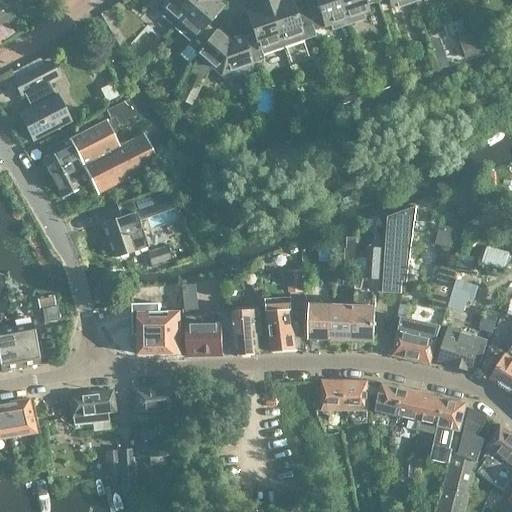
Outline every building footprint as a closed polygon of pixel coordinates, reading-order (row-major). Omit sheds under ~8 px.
[(0,0),(0,13),(9,7),(20,0),(4,0),(2,2),(0,0)] [(175,27),(197,0),(161,0),(165,3),(161,7),(166,11),(162,16),(175,27)] [(207,25),(222,7),(215,0),(197,0),(175,27),(187,38),(191,33),(194,36),(187,45),(197,54),(216,33),(207,25)] [(283,48),(266,0),(254,4),(255,8),(246,11),(254,34),(242,37),(252,65),(263,61),(259,49),(265,47),(267,53),(283,48)] [(312,25),(303,0),(295,0),(291,2),(290,0),(266,0),(283,48),(298,42),(297,36),(302,35),(300,29),(312,25)] [(349,25),(339,0),(303,0),(312,25),(323,21),(325,27),(331,25),(333,30),(349,25)] [(378,2),(376,0),(339,0),(349,25),(364,19),(362,14),(368,12),(366,6),(378,2)] [(0,41),(3,39),(0,34),(0,25),(15,15),(9,7),(0,13),(0,41)] [(466,57),(482,52),(476,30),(459,35),(466,57)] [(252,65),(242,37),(242,36),(228,41),(216,32),(216,33),(197,54),(221,75),(252,65)] [(21,96),(58,77),(51,62),(14,82),(21,96)] [(471,89),(468,82),(457,87),(458,94),(471,89)] [(460,101),(458,94),(457,87),(447,91),(451,103),(460,101)] [(70,122),(57,96),(20,115),(33,141),(70,122)] [(158,164),(140,129),(143,127),(130,103),(111,113),(114,117),(69,140),(68,138),(47,149),(51,156),(43,160),(63,199),(91,184),(97,195),(158,164)] [(334,130),(265,154),(272,174),(341,150),(334,130)] [(393,158),(387,142),(361,152),(368,168),(393,158)] [(193,167),(194,160),(163,157),(162,164),(193,167)] [(265,175),(260,160),(250,163),(255,178),(265,175)] [(334,180),(330,166),(296,176),(301,191),(334,180)] [(339,195),(334,180),(301,191),(306,205),(339,195)] [(256,205),(250,187),(218,197),(224,216),(256,205)] [(148,247),(136,212),(142,210),(138,199),(117,207),(121,217),(105,223),(117,258),(148,247)] [(262,223),(256,205),(224,216),(231,234),(262,223)] [(405,276),(407,276),(416,209),(389,219),(384,293),(401,294),(403,276),(405,276)] [(370,244),(366,277),(383,279),(387,246),(370,244)] [(172,260),(168,247),(148,253),(152,266),(172,260)] [(452,292),(457,272),(460,272),(464,257),(452,253),(446,277),(438,275),(430,306),(450,312),(452,292)] [(304,293),(303,273),(290,273),(291,293),(304,293)] [(297,352),(292,305),(267,306),(272,353),(297,352)] [(331,341),(333,306),(312,305),(310,340),(331,341)] [(353,342),(354,307),(333,306),(331,341),(353,342)] [(60,321),(57,307),(42,310),(44,323),(60,321)] [(374,343),(375,308),(354,307),(353,342),(374,343)] [(160,308),(134,309),(134,337),(139,337),(139,358),(181,357),(181,315),(160,316),(160,308)] [(263,336),(260,311),(232,313),(235,357),(260,355),(259,337),(263,336)] [(508,356),(511,345),(511,320),(487,311),(478,337),(491,341),(480,376),(491,381),(505,354),(508,356)] [(430,365),(439,327),(416,322),(417,317),(403,314),(401,318),(393,356),(430,365)] [(40,364),(34,329),(33,325),(13,328),(21,368),(40,364)] [(224,357),(223,325),(187,326),(188,358),(224,357)] [(21,368),(13,328),(0,330),(0,366),(1,371),(21,368)] [(481,364),(488,342),(476,338),(476,337),(463,332),(452,366),(469,371),(473,361),(481,364)] [(511,349),(508,356),(505,354),(491,381),(511,394),(511,349)] [(345,411),(345,381),(322,381),(322,411),(345,411)] [(368,412),(368,382),(345,381),(345,411),(368,412)] [(397,417),(404,389),(382,384),(377,412),(378,412),(379,424),(393,426),(395,416),(397,417)] [(181,507),(176,427),(177,427),(174,387),(134,390),(135,413),(157,412),(159,428),(136,430),(139,485),(155,484),(157,508),(161,508),(161,511),(180,511),(180,507),(181,507)] [(418,422),(425,394),(404,389),(397,417),(398,417),(418,422)] [(116,413),(113,393),(113,392),(105,392),(69,396),(74,426),(109,422),(108,413),(116,413)] [(439,427),(445,399),(443,398),(443,399),(425,394),(418,422),(439,427)] [(462,426),(467,404),(465,403),(465,404),(446,399),(445,399),(439,427),(460,432),(462,426)] [(33,421),(29,400),(6,404),(10,424),(33,421)] [(0,426),(10,424),(6,404),(0,404),(0,426)] [(465,511),(479,463),(477,463),(485,439),(488,441),(497,425),(487,419),(487,418),(469,409),(465,427),(462,426),(460,432),(439,427),(418,422),(398,417),(397,425),(437,435),(431,464),(431,465),(448,469),(437,511),(465,511)] [(511,464),(511,434),(501,426),(488,448),(511,464)] [(396,507),(393,479),(380,481),(383,509),(396,507)]
